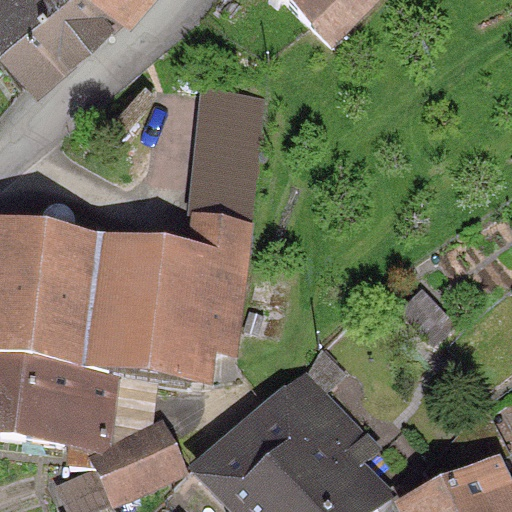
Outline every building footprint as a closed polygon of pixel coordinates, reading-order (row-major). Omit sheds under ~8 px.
[(122,28),(83,0),(70,0),(0,56),(0,60),(36,101),(122,28)] [(0,0),(0,56),(70,0),(0,0)] [(83,0),(122,28),(133,33),(157,0),(83,0)] [(289,0),(333,46),(381,0),(289,0)] [(193,213),(253,219),(267,98),(200,91),(187,212),(193,213)] [(253,219),(193,213),(190,239),(101,229),(86,365),(121,369),(187,377),(213,380),(217,352),(238,355),(253,219)] [(101,229),(0,217),(0,438),(70,447),(99,450),(111,452),(111,445),(121,369),(86,365),(101,229)] [(429,302),(406,325),(438,356),(461,333),(429,302)] [(121,369),(111,445),(154,423),(158,384),(186,388),(187,377),(121,369)] [(305,372),(189,467),(233,511),(375,511),(397,493),(364,461),(383,449),(305,372)] [(154,423),(111,445),(111,452),(99,450),(90,456),(97,469),(113,506),(188,473),(162,419),(154,423)] [(99,450),(70,447),(66,466),(97,469),(90,456),(99,450)] [(511,511),(511,474),(501,451),(395,501),(400,511),(511,511)] [(115,511),(113,506),(97,469),(51,489),(60,511),(115,511)]
